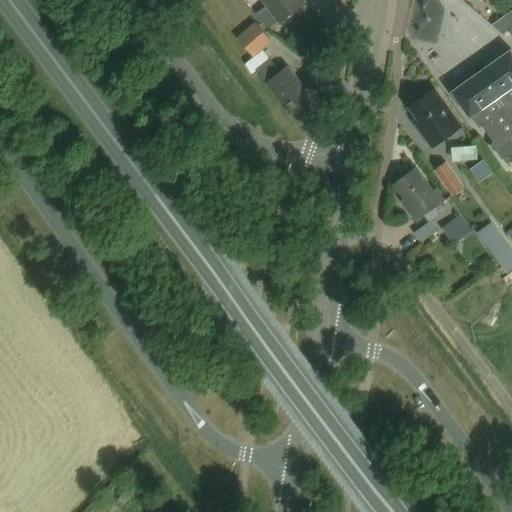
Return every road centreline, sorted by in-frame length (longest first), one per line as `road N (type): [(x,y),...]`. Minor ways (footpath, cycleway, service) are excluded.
road 1 (trunk): [(386,511),(8,0)]
road 2 (trunk): [(0,139),(207,432),(301,475)]
road 3 (trunk): [(351,158),(263,146),(223,126),(129,0)]
road 4 (trunk): [(511,511),(402,365),(322,333)]
road 5 (tertiary): [(322,333),(351,158)]
road 6 (tertiary): [(351,158),(379,0)]
road 7 (tertiary): [(301,475),(322,333)]
